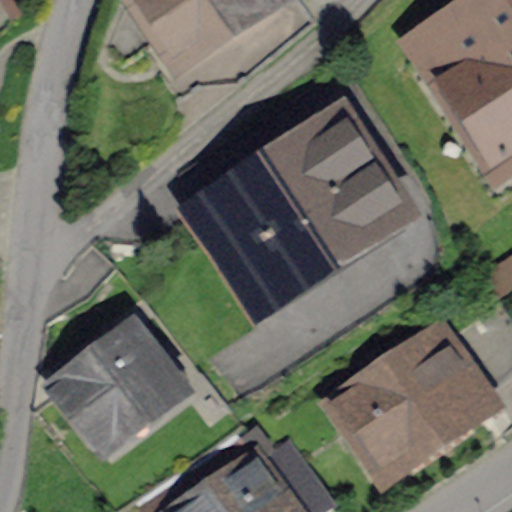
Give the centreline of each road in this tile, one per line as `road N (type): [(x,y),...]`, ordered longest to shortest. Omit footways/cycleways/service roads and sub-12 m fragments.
road 1 (residential): [(29,258),(99,242),(357,0)]
road 2 (residential): [(29,258),(82,0)]
road 3 (residential): [(0,481),(29,258)]
